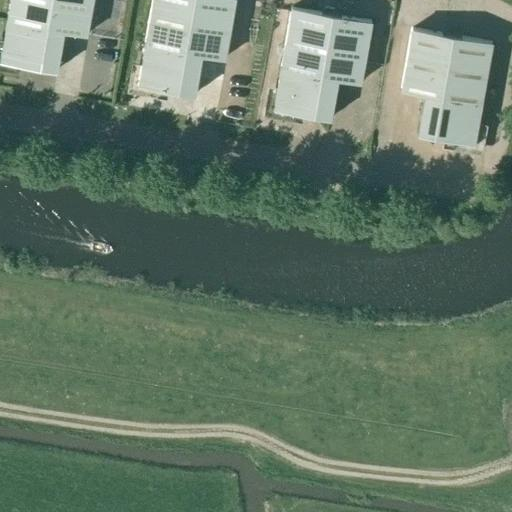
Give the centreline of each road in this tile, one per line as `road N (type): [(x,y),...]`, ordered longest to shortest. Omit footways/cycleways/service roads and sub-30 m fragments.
road 1 (track): [(0,407),(125,431),(252,437),(316,466),(470,481),(511,467)]
road 2 (unclassified): [(344,170),(0,115)]
